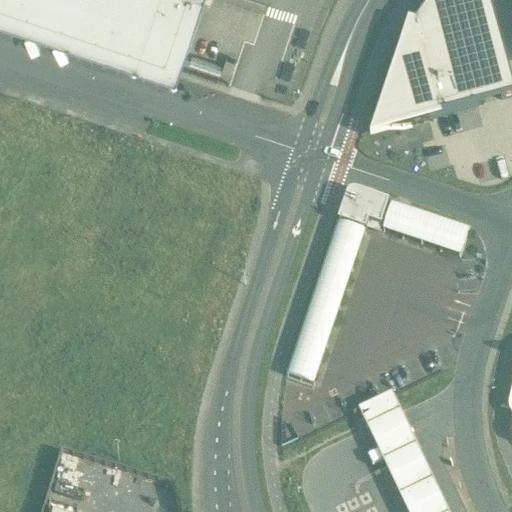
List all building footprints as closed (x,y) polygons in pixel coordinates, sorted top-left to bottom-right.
[(0,0),(0,10),(177,70),(200,0),(0,0)] [(399,64),(375,137),(511,98),(511,87),(488,0),(438,0),(431,8),(423,18),(416,28),(405,47),(399,64)] [(235,61),(226,58),(222,70),(231,74),(235,61)] [(347,198),(338,225),(366,234),(369,226),(382,230),(389,205),(356,194),(355,194),(354,194),(353,194),(352,194),(351,194),(350,195),(349,196),(348,196),(348,197),(347,198)] [(449,511),(395,396),(361,412),(407,511),(449,511)]
